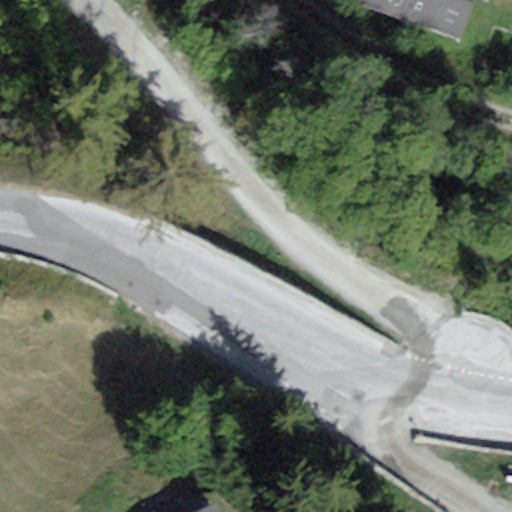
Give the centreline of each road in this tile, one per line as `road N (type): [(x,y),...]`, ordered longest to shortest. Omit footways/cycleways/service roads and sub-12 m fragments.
road 1 (residential): [(511,390),(331,267),(78,0)]
road 2 (residential): [(485,511),(381,438),(232,296)]
road 3 (residential): [(511,410),(405,387),(232,296)]
road 4 (residential): [(232,296),(88,236),(0,218)]
